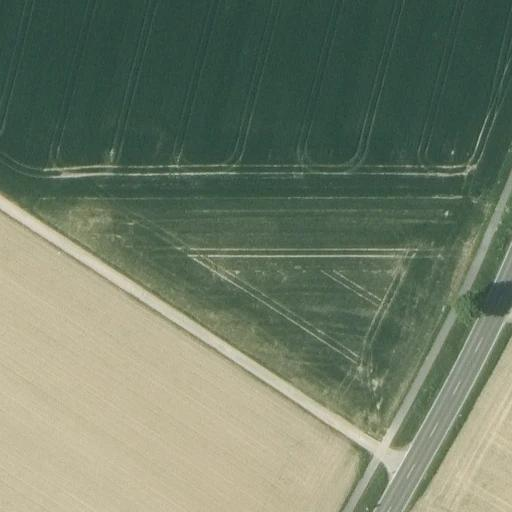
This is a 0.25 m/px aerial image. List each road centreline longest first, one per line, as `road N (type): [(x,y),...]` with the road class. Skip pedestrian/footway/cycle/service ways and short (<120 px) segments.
road 1 (track): [(0,201),(410,472)]
road 2 (secondary): [(388,511),(511,273)]
